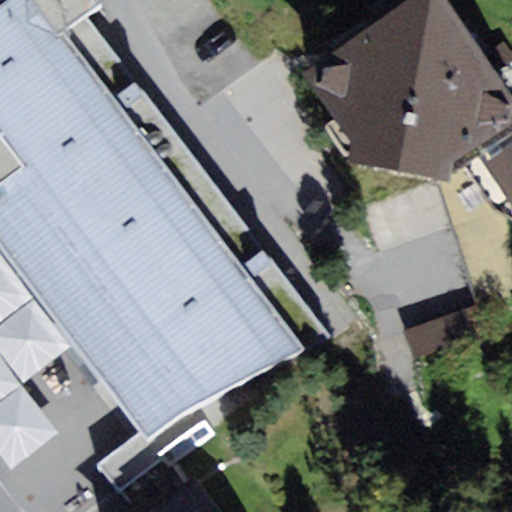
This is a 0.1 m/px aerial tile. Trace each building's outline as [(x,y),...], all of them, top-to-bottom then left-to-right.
[(0,0),(0,244),(144,432),(191,409),(334,337),(87,16),(104,3),(101,0),(0,0)] [(511,104),(447,0),(405,0),(304,74),(357,165),(450,180),(452,173),(482,154),(511,202),(511,104)] [(418,364),(490,337),(477,304),(405,331),(418,364)] [(206,426),(191,409),(144,432),(102,466),(122,492),(206,426)] [(222,511),(196,477),(148,511),(222,511)]
